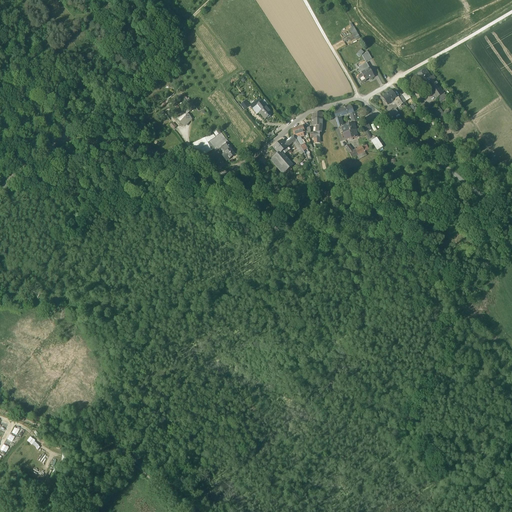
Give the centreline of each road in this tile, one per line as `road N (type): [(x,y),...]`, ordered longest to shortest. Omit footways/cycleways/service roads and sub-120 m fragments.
road 1 (tertiary): [(0,191),(52,141),(120,143),(209,179),(311,110),(360,101)]
road 2 (track): [(52,141),(100,109),(212,0)]
road 3 (tertiary): [(360,101),(511,222)]
road 4 (unclassified): [(360,101),(511,12)]
